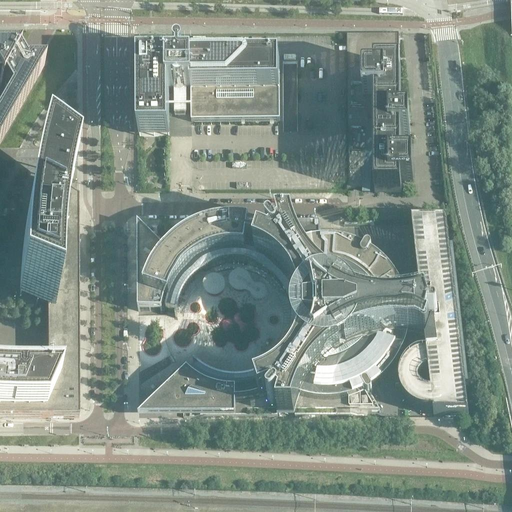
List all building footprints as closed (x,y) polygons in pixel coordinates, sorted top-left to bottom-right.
[(401,120),(401,78),(401,69),(399,69),(398,35),(346,35),(347,190),(375,190),(375,196),(401,196),(401,187),(414,187),(414,164),(401,164),(401,138),(410,138),(410,120),(401,120)] [(0,142),(44,66),(26,66),(25,67),(24,65),(25,64),(25,63),(25,62),(24,62),(23,61),(22,61),(18,55),(19,54),(0,53),(0,84),(1,85),(3,82),(5,86),(4,87),(4,88),(4,89),(5,89),(5,90),(6,90),(7,90),(10,94),(0,110),(0,142)] [(280,122),(279,62),(191,63),(191,66),(182,66),(182,62),(183,61),(184,61),(184,60),(184,59),(184,58),(184,57),(184,56),(183,55),(182,54),(181,54),(180,54),(179,54),(178,54),(177,55),(176,56),(176,57),(176,58),(176,59),(176,60),(177,61),(178,62),(178,66),(169,66),(169,63),(138,63),(138,137),(169,137),(169,91),(174,91),(174,102),(187,102),(187,91),(191,91),(191,123),(280,122)] [(0,418),(79,418),(78,199),(68,193),(71,184),(40,161),(31,196),(25,224),(21,253),(18,300),(47,310),(47,378),(30,378),(14,378),(0,377),(0,418)] [(145,232),(138,226),(138,235),(138,312),(154,312),(156,302),(162,303),(164,304),(164,300),(168,301),(166,308),(166,312),(167,312),(176,314),(175,319),(177,319),(177,317),(178,313),(177,313),(178,311),(178,310),(178,308),(179,307),(179,305),(179,304),(180,302),(180,301),(181,300),(182,298),(182,297),(183,296),(184,294),(185,293),(185,291),(186,290),(187,289),(188,287),(189,286),(190,285),(191,284),(192,282),(193,281),(194,280),(196,278),(197,277),(199,276),(200,275),(201,275),(202,274),(203,273),(205,272),(209,270),(213,268),(215,267),(216,267),(218,266),(219,266),(221,265),(222,265),(224,265),(225,264),(227,264),(229,264),(230,264),(232,264),(233,264),(235,264),(237,264),(238,264),(240,264),(241,264),(243,264),(244,264),(246,265),(248,265),(249,265),(251,266),(252,266),(254,267),(255,267),(257,268),(258,269),(260,269),(261,270),(263,271),(264,272),(266,273),(267,274),(268,274),(270,275),(271,276),(272,277),(274,279),(275,280),(276,281),(277,282),(278,283),(279,284),(280,285),(280,286),(281,287),(282,288),(282,289),(283,289),(283,290),(284,291),(285,293),(286,294),(287,296),(287,298),(288,299),(289,300),(289,302),(290,303),(290,305),(291,306),(291,308),(291,310),(292,311),(292,313),(292,314),(292,316),(292,320),(292,321),(292,322),(292,323),(292,324),(292,325),(291,331),(291,332),(291,334),(290,336),(290,337),(289,339),(289,340),(288,342),(288,343),(287,345),(286,346),(286,348),(285,349),(284,349),(284,350),(283,350),(283,351),(282,352),(282,353),(282,354),(278,359),(278,360),(277,361),(276,362),(275,363),(274,364),(273,365),(272,366),(271,367),(270,368),(268,369),(267,370),(266,370),(265,371),(264,372),(263,372),(261,373),(260,374),(259,374),(257,375),(256,376),(254,376),(252,377),(251,377),(249,378),(248,378),(246,378),(244,379),(243,379),(241,379),(240,379),(238,379),(237,380),(235,380),(234,380),(232,380),(231,379),(229,379),(228,379),(226,379),(224,379),(223,378),(221,378),(220,378),(218,377),(217,377),(215,376),(213,376),(212,375),(210,374),(209,373),(207,373),(206,372),(204,371),(203,370),(202,369),(200,368),(199,367),(194,363),(193,364),(139,419),(199,418),(199,417),(276,417),(276,414),(296,414),(296,417),(353,417),(353,412),(353,411),(378,411),(369,396),(370,395),(371,395),(371,394),(372,394),(372,393),(372,392),(372,391),(372,390),(371,390),(373,389),(375,388),(376,387),(378,386),(379,385),(381,383),(382,382),(383,381),(385,380),(386,378),(387,377),(388,376),(390,374),(391,373),(392,371),(393,370),(394,368),(395,367),(396,365),(397,364),(398,362),(399,360),(400,359),(401,357),(402,355),(402,354),(403,352),(404,350),(404,348),(405,347),(406,345),(406,343),(407,341),(407,339),(407,338),(408,336),(413,337),(427,340),(432,325),(434,325),(436,345),(427,345),(431,383),(411,383),(405,389),(406,395),(401,395),(397,400),(398,410),(408,410),(409,418),(435,417),(444,417),(455,417),(468,417),(447,224),(413,225),(388,225),(377,225),(377,227),(377,228),(376,228),(375,228),(375,229),(374,229),(374,230),(373,230),(373,231),(373,232),(373,233),(373,234),(373,235),(373,236),(374,236),(374,237),(375,237),(375,238),(376,238),(377,238),(378,238),(379,238),(379,242),(385,247),(390,247),(390,252),(397,259),(417,259),(422,297),(431,297),(433,317),(432,317),(426,302),(419,304),(408,306),(407,304),(407,303),(406,301),(406,299),(405,297),(405,296),(404,294),(404,292),(403,291),(402,289),(402,287),(401,286),(400,284),(399,282),(398,281),(397,279),(396,278),(395,276),(394,275),(393,273),(392,272),(391,270),(390,269),(389,268),(388,266),(386,265),(385,264),(384,262),(382,261),(381,260),(380,259),(378,257),(377,256),(375,255),(374,254),(372,253),(371,252),(371,251),(371,250),(371,249),(371,248),(370,248),(370,247),(369,247),(368,247),(367,247),(366,247),(365,248),(365,249),(363,248),(361,247),(360,246),(358,246),(356,245),(354,244),(353,244),(351,243),(349,243),(348,242),(346,242),(344,241),(342,241),(340,241),(339,240),(337,240),(335,240),(333,240),(331,240),(329,240),(328,239),(326,239),(324,240),(322,240),(320,240),(318,240),(317,240),(315,240),(313,241),(311,241),(309,241),(308,242),(306,242),(304,243),(302,243),(301,244),(299,244),(298,243),(298,241),(297,239),(296,237),(296,235),(295,234),(295,232),(294,230),(294,228),(294,225),(277,225),(259,225),(240,225),(191,225),(185,225),(188,230),(189,234),(190,235),(191,236),(191,237),(190,238),(189,239),(188,239),(187,239),(186,240),(185,241),(184,241),(183,242),(182,243),(181,243),(181,244),(180,244),(179,245),(178,246),(177,246),(176,247),(175,248),(173,249),(172,250),(170,252),(169,253),(167,255),(166,254),(164,252),(145,232)]
